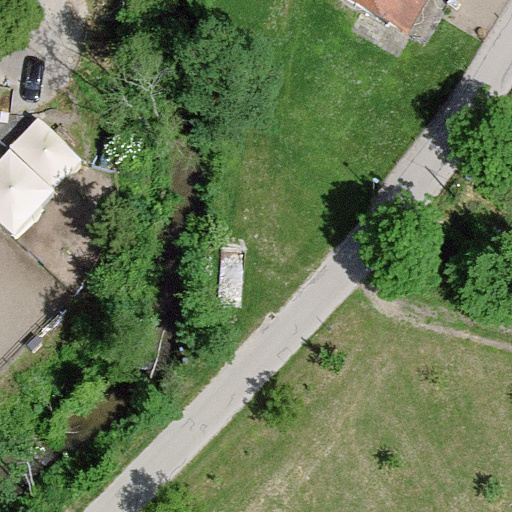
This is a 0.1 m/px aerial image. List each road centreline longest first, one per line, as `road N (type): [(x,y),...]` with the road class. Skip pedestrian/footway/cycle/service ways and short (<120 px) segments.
road 1 (unclassified): [(108,511),(415,186),(511,41)]
road 2 (track): [(332,279),(511,336)]
